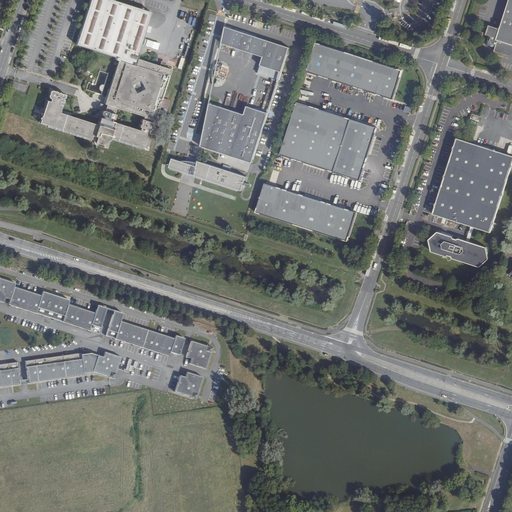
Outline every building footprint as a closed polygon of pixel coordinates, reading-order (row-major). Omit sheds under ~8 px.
[(152,122),(153,119),(156,120),(172,69),(165,67),(159,65),(137,58),(139,53),(138,53),(151,12),(111,0),(90,0),(76,45),(119,58),(104,104),(100,103),(99,108),(105,110),(104,111),(103,111),(102,112),(102,113),(102,114),(103,115),(102,119),(100,118),(98,125),(60,113),(62,106),(58,105),(60,102),(63,103),(63,101),(63,100),(65,95),(52,91),(50,93),(49,96),(50,99),(50,102),(46,101),(40,122),(94,140),(93,142),(95,143),(95,142),(103,144),(103,146),(105,147),(107,140),(109,140),(110,137),(144,148),(144,149),(147,149),(151,134),(149,133),(150,130),(152,129),(153,125),(152,122)] [(511,0),(510,0),(500,33),(489,29),(486,38),(491,40),(490,42),(492,48),(495,49),(494,53),(511,58),(511,0)] [(225,26),(222,44),(263,57),(261,65),(282,72),(290,47),(225,26)] [(157,49),(159,43),(147,39),(145,45),(157,49)] [(402,72),(317,45),(308,71),(393,99),(402,72)] [(27,86),(19,83),(17,91),(24,94),(27,86)] [(202,146),(252,162),(269,112),(247,105),(245,114),(211,103),(202,146)] [(378,129),(298,104),(281,157),(361,182),(378,129)] [(474,229),(490,234),(511,165),(511,156),(458,138),(433,216),(469,228),(474,229)] [(261,140),(256,154),(260,155),(265,141),(261,140)] [(242,190),(247,175),(200,160),(199,167),(173,158),(170,166),(242,190)] [(266,183),(256,212),(348,241),(357,212),(266,183)] [(469,242),(474,229),(469,228),(465,241),(469,242)] [(486,248),(469,242),(465,241),(438,232),(429,239),(432,253),(480,267),(488,259),(486,248)] [(97,321),(102,307),(92,304),(89,312),(63,303),(65,298),(38,289),(36,294),(9,285),(10,281),(0,277),(0,296),(5,298),(4,303),(93,332),(97,321)] [(104,323),(108,309),(102,307),(97,321),(104,323)] [(118,313),(108,309),(104,323),(100,334),(163,355),(165,351),(174,354),(180,338),(170,335),(169,338),(115,320),(118,313)] [(203,345),(187,340),(181,356),(186,358),(185,362),(201,368),(206,351),(203,345)] [(25,361),(28,381),(28,384),(94,374),(110,379),(116,376),(121,359),(105,354),(103,359),(92,355),(81,357),(80,353),(25,361)] [(0,387),(20,385),(20,382),(17,362),(0,364),(0,387)] [(193,392),(198,375),(183,370),(181,375),(176,373),(170,389),(187,395),(193,392)]
